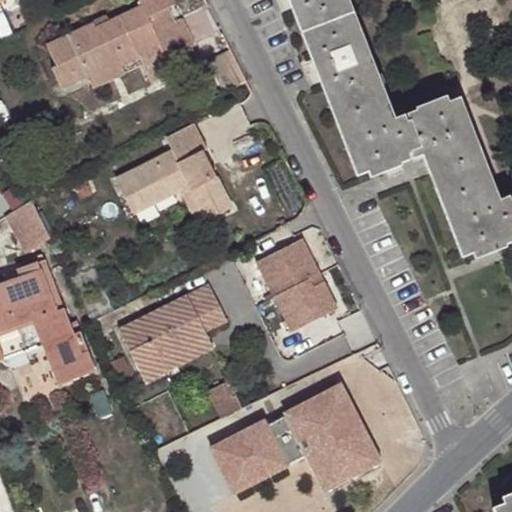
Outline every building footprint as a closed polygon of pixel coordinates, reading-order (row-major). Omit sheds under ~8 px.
[(348,0),(288,0),(290,2),(303,37),(356,18),(348,0)] [(121,63),(122,64),(139,56),(137,52),(159,42),(166,57),(193,44),(181,18),(174,22),(168,8),(147,17),(142,6),(94,28),(92,23),(48,44),(56,66),(52,67),(62,88),(87,76),(89,77),(121,63)] [(319,76),(335,118),(387,99),(356,18),(303,37),(319,76)] [(238,50),(212,56),(219,86),(245,80),(238,50)] [(125,71),(122,64),(121,63),(89,77),(93,87),(125,71)] [(394,119),(387,99),(335,118),(358,179),(415,158),(425,154),(439,192),(489,174),(460,95),(394,119)] [(187,185),(192,192),(205,221),(230,207),(203,150),(207,148),(195,122),(166,136),(173,150),(116,177),(133,213),(187,185)] [(439,192),(463,258),(511,239),(511,199),(501,203),(489,174),(439,192)] [(205,221),(192,192),(185,196),(199,224),(205,221)] [(46,229),(32,200),(8,216),(21,241),(46,229)] [(315,265),(301,237),(254,261),(272,296),(307,279),(303,270),(315,265)] [(73,333),(47,267),(0,283),(0,359),(2,359),(15,364),(29,358),(26,350),(44,344),(58,384),(94,371),(80,331),(73,333)] [(311,286),(307,279),(272,296),(289,330),(336,307),(323,280),(311,286)] [(208,284),(120,328),(145,382),(214,347),(206,331),(228,320),(208,284)] [(224,417),(244,406),(229,380),(210,391),(224,417)] [(262,421),(208,449),(232,494),(304,457),(321,489),(324,487),(326,491),(377,464),(375,460),(379,459),(340,386),(337,388),(336,385),(284,412),(286,414),(283,416),(265,426),(262,421)] [(511,511),(511,491),(511,492),(511,493),(511,499),(503,503),(493,507),(494,511),(511,511)] [(511,499),(511,493),(511,492),(501,496),(503,503),(511,499)]
